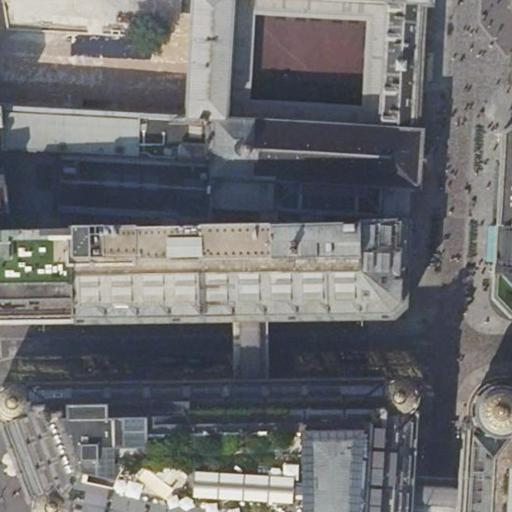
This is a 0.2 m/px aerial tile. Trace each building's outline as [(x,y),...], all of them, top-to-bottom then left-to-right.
[(0,0),(0,108),(1,109),(4,150),(206,160),(208,121),(228,122),(236,0),(348,0),(388,1),(381,130),(416,131),(420,66),(420,65),(424,4),(431,4),(431,0),(0,0)] [(272,186),(271,224),(411,221),(412,203),(413,188),(420,189),(424,132),(416,131),(381,130),(228,122),(208,121),(206,160),(205,171),(205,184),(230,184),(272,186)] [(511,125),(503,133),(503,145),(500,196),(497,246),(495,282),(494,299),(511,317),(511,316),(511,125)] [(21,230),(271,224),(272,186),(230,184),(205,184),(205,171),(206,160),(4,150),(5,160),(9,213),(10,222),(10,230),(21,230)] [(5,160),(0,160),(0,231),(10,230),(10,222),(9,213),(5,160)] [(21,230),(10,230),(0,231),(0,324),(47,324),(114,323),(239,321),(364,319),(395,319),(407,308),(410,245),(411,221),(271,224),(21,230)] [(511,511),(511,376),(497,376),(488,379),(481,383),(473,390),(468,401),(466,424),(464,442),(461,499),(460,511),(511,511)] [(25,387),(23,387),(21,385),(13,385),(8,386),(3,389),(0,391),(0,414),(2,417),(3,419),(3,422),(1,423),(3,427),(10,448),(12,452),(16,460),(20,472),(19,473),(21,477),(22,477),(30,497),(29,497),(30,502),(33,501),(35,502),(35,508),(36,511),(412,511),(417,432),(419,412),(416,412),(413,409),(416,406),(418,401),(418,396),(418,391),(414,384),(407,380),(402,378),(397,378),(392,380),(388,383),(387,381),(387,378),(302,380),(27,383),(27,386),(25,387)]
